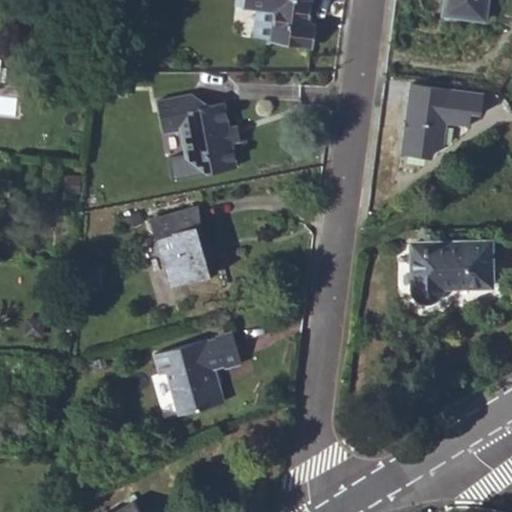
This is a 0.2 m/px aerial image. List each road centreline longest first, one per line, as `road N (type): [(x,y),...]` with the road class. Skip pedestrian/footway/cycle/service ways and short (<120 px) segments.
road 1 (residential): [(369,0),(307,511)]
road 2 (residential): [(459,439),(327,511)]
